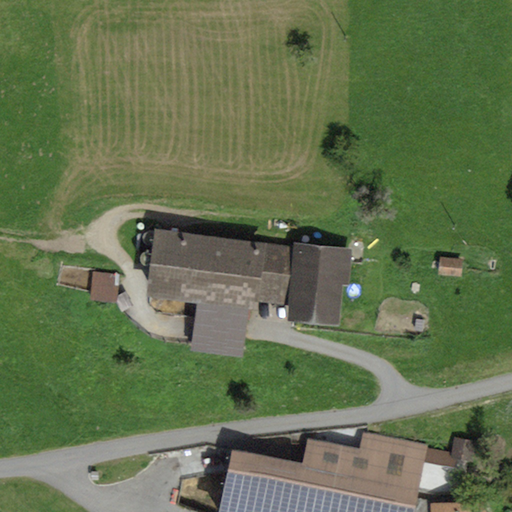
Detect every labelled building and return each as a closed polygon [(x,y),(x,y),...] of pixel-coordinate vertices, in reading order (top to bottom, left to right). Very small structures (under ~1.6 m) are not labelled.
[(267,235),(155,220),(146,285),(197,291),(249,298),(256,300),(257,293),(291,298),(296,243),(267,239),(267,235)] [(351,244),(296,239),(296,243),(291,298),(290,310),(337,315),(341,276),(348,276),(351,244)] [(464,257),(439,254),(437,272),(462,275),(464,257)] [(116,299),(123,271),(97,265),(90,293),(116,299)] [(249,298),(197,291),(190,345),(242,352),(249,298)] [(303,458),(233,443),(218,511),(412,511),(419,485),(427,444),(363,431),(360,445),(309,434),(303,458)] [(452,449),(427,444),(419,485),(457,492),(464,459),(474,461),(478,439),(455,434),(452,449)] [(493,511),(493,500),(436,503),(436,511),(493,511)]
